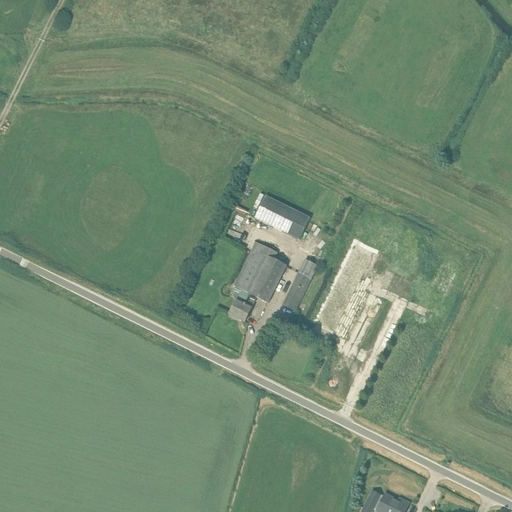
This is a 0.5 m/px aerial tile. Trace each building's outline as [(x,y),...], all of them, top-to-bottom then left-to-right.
[(255,219),(300,241),(311,219),(266,197),(255,219)] [(318,245),(314,252),(326,258),(329,250),(318,245)] [(236,302),(229,315),(245,323),(257,298),(268,304),(285,266),(275,261),(266,257),(249,295),(248,296),(248,297),(244,306),(236,302)] [(287,296),(283,305),(295,312),(300,303),(311,279),(299,273),(287,296)] [(358,339),(364,324),(356,321),(349,335),(358,339)] [(372,511),(381,496),(372,491),(361,511),(372,511)] [(404,511),(409,504),(401,500),(400,503),(385,495),(376,511),(404,511)]
